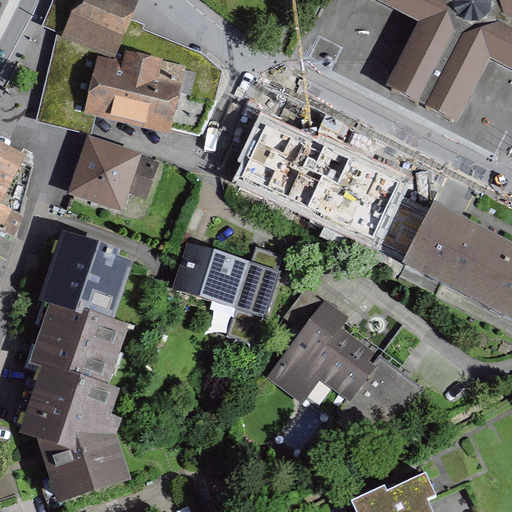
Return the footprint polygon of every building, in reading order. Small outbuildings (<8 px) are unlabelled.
[(147,0),(82,0),(66,44),(107,59),(123,65),(147,0)] [(511,0),(373,0),(434,31),(402,94),(464,125),(496,61),(511,68),(511,0)] [(123,65),(107,59),(93,123),(182,140),(196,76),(123,65)] [(393,185),(272,129),(243,191),(364,247),(369,237),(386,199),(393,185)] [(162,167),(91,142),(70,201),(127,220),(135,196),(150,201),(162,167)] [(0,147),(0,236),(13,243),(27,216),(10,206),(32,164),(0,147)] [(386,199),(369,237),(416,258),(435,220),(386,199)] [(409,273),(478,307),(506,245),(439,212),(435,220),(416,258),(409,273)] [(138,267),(67,243),(46,304),(56,309),(118,327),(138,267)] [(511,248),(506,245),(478,307),(511,324),(511,248)] [(279,277),(185,249),(171,295),(265,323),(279,277)] [(134,331),(118,327),(56,309),(40,363),(51,366),(118,385),(134,331)] [(323,314),(270,381),(302,407),(323,381),(349,402),(380,360),(323,314)] [(424,392),(380,360),(349,402),(335,421),(379,453),(424,392)] [(118,385),(51,366),(32,432),(48,438),(65,504),(136,481),(118,435),(131,390),(118,385)] [(394,489),(357,507),(359,511),(437,511),(433,504),(443,499),(434,480),(398,497),(394,489)]
